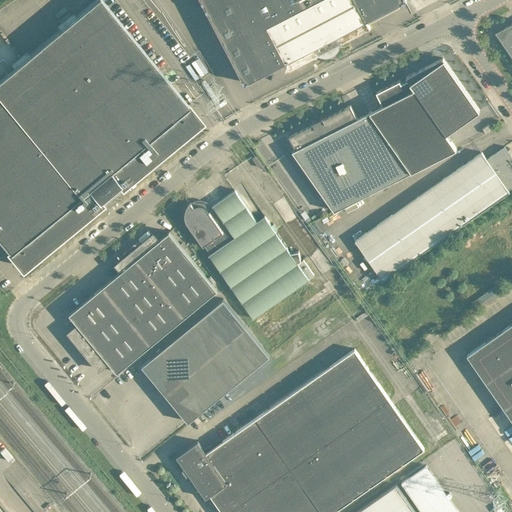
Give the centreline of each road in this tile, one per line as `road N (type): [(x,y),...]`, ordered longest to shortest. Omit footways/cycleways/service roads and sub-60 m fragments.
road 1 (unclassified): [(18,318),(26,300),(247,122),(455,17)]
road 2 (unknown): [(209,118),(18,271),(34,294)]
road 3 (unclassified): [(169,511),(22,334)]
road 4 (unknown): [(224,141),(124,0)]
road 5 (unknown): [(253,119),(182,0)]
